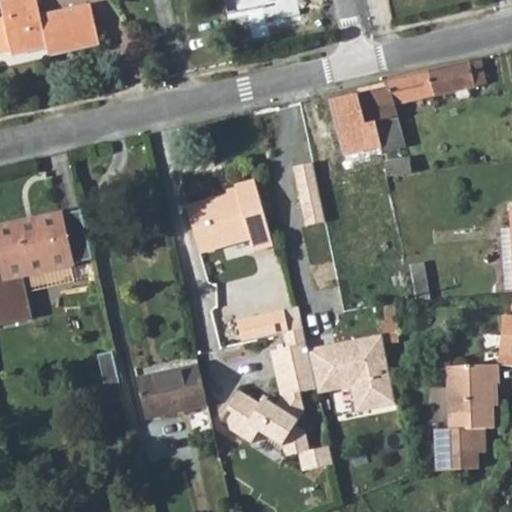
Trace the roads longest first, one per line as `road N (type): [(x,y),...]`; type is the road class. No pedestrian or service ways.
road 1 (tertiary): [(360,60),(0,143)]
road 2 (unknown): [(152,108),(180,248),(204,283)]
road 3 (tertiary): [(511,26),(360,60)]
